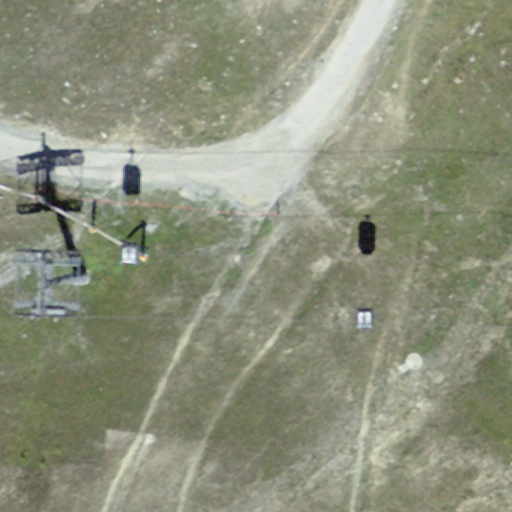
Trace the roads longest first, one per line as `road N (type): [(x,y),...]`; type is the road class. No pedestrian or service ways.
road 1 (track): [(279,155),(213,174),(121,172),(36,157),(0,141)]
road 2 (track): [(378,0),(310,125),(279,155)]
